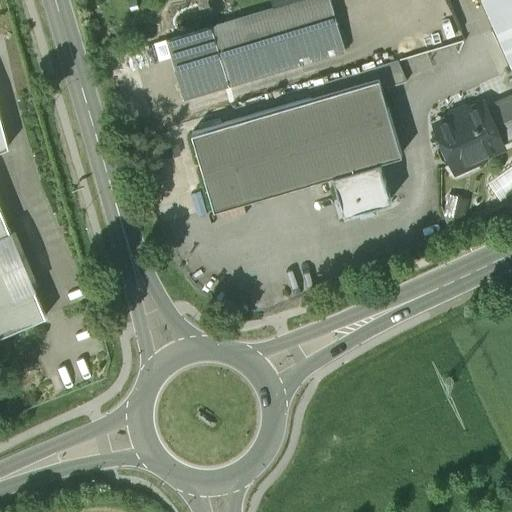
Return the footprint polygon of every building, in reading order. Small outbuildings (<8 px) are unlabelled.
[(299,0),(211,27),(229,85),(345,50),(330,0),(299,0)] [(511,0),(484,0),(508,57),(511,54),(511,0)] [(185,98),(229,85),(211,27),(167,40),(185,98)] [(379,77),(192,132),(214,209),(332,174),(344,213),(360,209),(361,213),(376,208),(375,204),(391,199),(379,160),(401,154),(379,77)] [(511,98),(511,97),(486,108),(500,141),(511,136),(511,98)] [(484,103),(469,110),(467,107),(450,115),(451,118),(436,125),(445,146),(443,150),(446,158),(451,159),(453,165),(479,153),(480,156),(502,146),(500,141),(486,108),(484,103)] [(0,207),(0,335),(46,316),(33,286),(15,294),(0,257),(0,238),(11,233),(0,207)]
